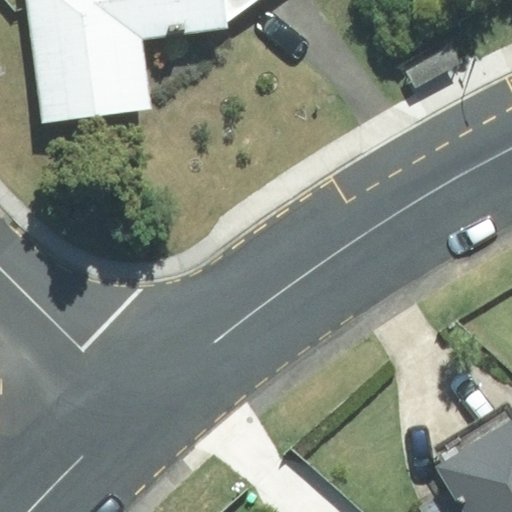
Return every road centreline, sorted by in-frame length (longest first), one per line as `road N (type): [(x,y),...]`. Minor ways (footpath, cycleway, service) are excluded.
road 1 (tertiary): [(120,420),(281,296),(511,151)]
road 2 (residential): [(0,288),(120,420)]
road 3 (tertiary): [(35,511),(120,420)]
